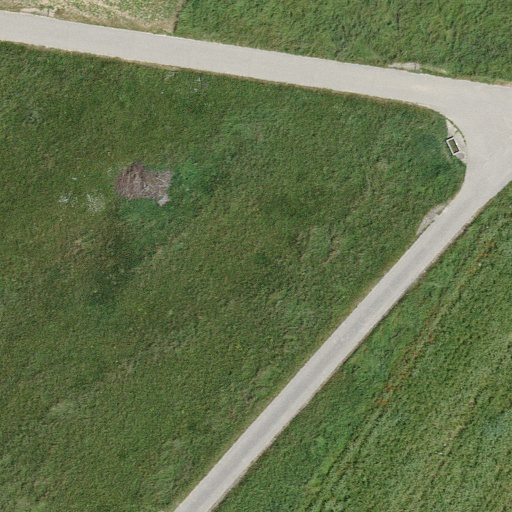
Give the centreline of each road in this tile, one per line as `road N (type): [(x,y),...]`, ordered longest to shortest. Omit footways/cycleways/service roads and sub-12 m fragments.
road 1 (unclassified): [(511,120),(356,86),(0,32)]
road 2 (track): [(511,168),(201,511)]
